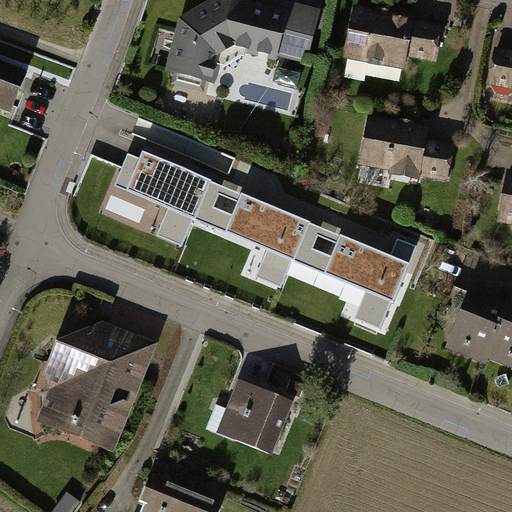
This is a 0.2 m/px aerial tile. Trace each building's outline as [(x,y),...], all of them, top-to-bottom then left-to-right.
[(207,0),(179,16),(163,70),(210,83),(219,53),(234,45),(304,63),(318,13),(267,0),(207,0)] [(432,23),(354,11),(347,62),(424,74),(432,23)] [(511,91),(511,42),(502,41),(493,88),(511,91)] [(0,112),(12,117),(29,75),(0,63),(0,112)] [(427,126),(365,113),(356,162),(447,181),(455,143),(425,137),(427,126)] [(128,153),(114,185),(168,208),(156,234),(182,245),(193,219),(207,225),(224,185),(142,151),(139,158),(128,153)] [(511,171),(508,170),(498,220),(511,222),(511,171)] [(322,226),(224,185),(207,225),(267,250),(255,276),(281,287),(293,260),(306,265),(322,226)] [(390,255),(322,226),(306,265),(366,291),(355,318),(380,328),(391,302),(393,303),(417,246),(398,237),(390,255)] [(504,301),(469,287),(445,348),(485,363),(487,358),(501,322),(496,320),(504,301)] [(511,297),(506,295),(504,301),(496,320),(501,322),(487,358),(511,367),(511,297)] [(48,389),(35,419),(113,451),(158,342),(104,319),(56,336),(43,375),(48,389)] [(293,401),(237,379),(216,433),(271,455),(293,401)] [(304,385),(290,379),(285,392),(299,397),(304,385)] [(167,482),(150,475),(141,497),(146,499),(140,511),(219,511),(222,505),(214,502),(215,498),(168,479),(167,482)]
